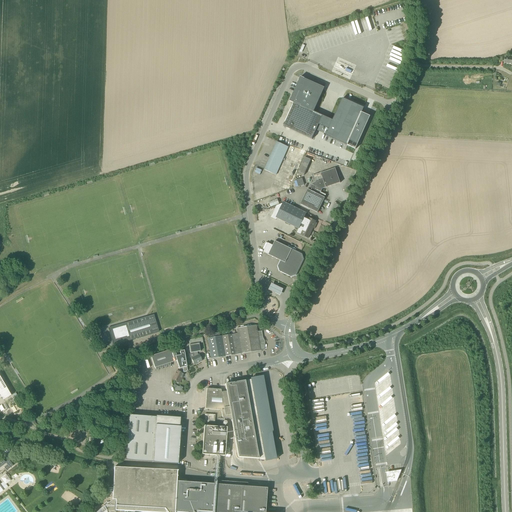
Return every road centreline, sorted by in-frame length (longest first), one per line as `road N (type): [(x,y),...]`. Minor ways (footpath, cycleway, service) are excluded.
road 1 (unclassified): [(289,326),(258,304),(246,178),(292,68),(302,65),(394,106)]
road 2 (tertiary): [(289,326),(394,106)]
road 3 (unclassified): [(293,353),(207,372),(191,385),(186,454),(215,469)]
road 4 (tertiary): [(489,327),(501,385),(505,511)]
road 5 (tertiary): [(293,353),(353,349),(432,311)]
road 6 (unknown): [(125,345),(258,303)]
